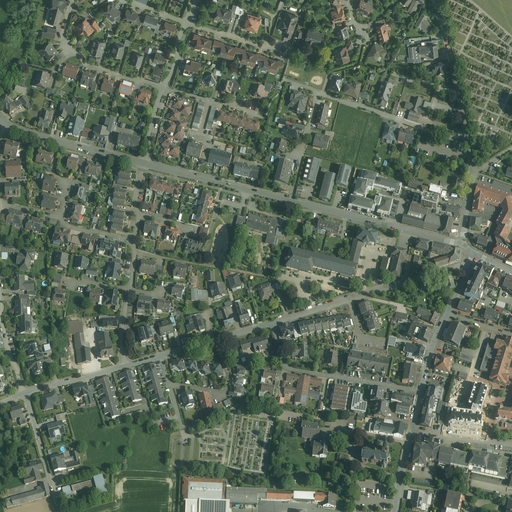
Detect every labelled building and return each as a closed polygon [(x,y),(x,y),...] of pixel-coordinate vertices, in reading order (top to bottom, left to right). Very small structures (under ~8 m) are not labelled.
[(66,1),(61,0),(53,0),(53,4),(54,4),(52,9),(62,12),(62,11),(63,10),(66,1)] [(366,3),(361,0),(358,7),(358,9),(361,11),(362,12),(363,13),(365,13),(366,11),(368,12),(371,6),(366,3)] [(416,0),(413,0),(408,11),(414,14),(419,4),(420,2),(421,2),(420,2),(419,2),(416,0)] [(106,8),(102,12),(103,12),(108,15),(107,16),(115,7),(112,5),(113,5),(110,3),(106,8)] [(115,7),(107,16),(108,16),(113,20),(112,20),(113,20),(114,18),(120,12),(120,11),(117,9),(115,7)] [(218,7),(215,18),(221,20),(225,9),(218,7)] [(52,9),(51,14),(50,14),(49,20),(59,23),(62,12),(52,9)] [(231,12),(225,9),(221,20),(228,22),(231,12)] [(335,11),(331,12),(332,15),(331,16),(332,18),(333,19),(335,18),(336,19),(337,21),(345,19),(344,16),(344,15),(344,13),(343,12),(342,9),(335,11)] [(137,14),(127,10),(123,19),(129,21),(130,21),(134,22),(134,23),(137,15),(137,14)] [(120,12),(114,18),(119,22),(122,13),(120,12)] [(297,16),(286,13),(284,19),(295,23),(297,16)] [(427,16),(422,13),(416,24),(420,27),(421,26),(428,34),(434,28),(427,21),(426,21),(425,20),(427,16)] [(254,16),(247,14),(243,27),(250,30),(254,16)] [(142,17),(137,15),(134,23),(139,25),(142,17)] [(158,20),(146,15),(143,23),(155,28),(157,23),(158,20)] [(261,18),(254,16),(250,30),(257,32),(261,18)] [(90,25),(85,19),(78,26),(80,29),(78,30),(82,34),(84,33),(86,36),(93,29),(94,29),(90,25)] [(295,23),(284,19),(281,29),(287,30),(285,36),(290,38),(295,23)] [(100,27),(95,21),(90,25),(94,29),(93,29),(95,31),(100,27)] [(176,26),(165,22),(164,26),(162,30),(163,30),(173,34),(176,26)] [(377,26),(376,26),(380,39),(388,37),(387,32),(387,28),(386,28),(385,24),(384,24),(377,26)] [(342,28),(336,29),(336,30),(338,34),(340,34),(341,37),(349,35),(347,30),(346,27),(342,28)] [(312,31),(309,30),(306,39),(309,40),(308,41),(312,43),(313,41),(318,43),(321,34),(316,32),(312,30),(312,31)] [(199,37),(198,36),(197,41),(195,47),(202,49),(205,39),(199,37)] [(105,42),(94,39),(92,45),(102,48),(103,45),(104,45),(105,42)] [(212,41),(205,39),(202,49),(208,51),(212,41)] [(50,43),(40,50),(40,51),(41,50),(45,55),(44,56),(45,56),(54,48),(52,46),(50,43)] [(124,46),(115,43),(111,54),(112,55),(112,54),(116,55),(116,54),(120,56),(120,57),(121,57),(124,46)] [(223,44),(222,44),(221,48),(219,54),(226,57),(229,46),(223,44)] [(375,44),(368,56),(376,60),(379,54),(383,57),(386,51),(382,49),(382,48),(380,47),(375,44)] [(437,44),(428,45),(429,53),(429,56),(438,55),(437,44)] [(102,48),(92,45),(90,52),(101,55),(102,51),(101,51),(102,48)] [(428,45),(412,46),(413,55),(420,55),(420,52),(425,52),(426,54),(426,53),(429,53),(428,45)] [(235,48),(229,46),(226,57),(232,59),(234,53),(236,48),(235,48)] [(345,46),(335,49),(337,56),(347,53),(345,46)] [(54,48),(45,56),(49,61),(49,62),(53,58),(58,55),(59,54),(56,51),(54,49),(55,49),(54,48)] [(245,51),(244,51),(242,55),(241,61),(247,63),(250,53),(245,51)] [(166,55),(156,52),(156,54),(153,61),(157,62),(163,64),(166,55)] [(134,53),(131,63),(140,66),(143,55),(134,53)] [(256,55),(250,53),(247,63),(254,65),(256,59),(257,55),(256,55)] [(347,53),(337,56),(339,63),(341,62),(342,63),(346,62),(346,61),(349,60),(347,53)] [(266,58),(265,58),(264,62),(262,68),(269,70),(272,60),(266,58)] [(192,60),(190,64),(186,63),(185,66),(184,67),(185,67),(184,71),(196,74),(198,69),(199,67),(196,66),(197,62),(192,60)] [(278,62),(272,60),(269,70),(275,72),(277,66),(278,62)] [(163,64),(157,62),(153,73),(159,75),(163,64)] [(445,64),(434,67),(435,71),(433,72),(434,76),(436,75),(439,75),(442,74),(443,74),(447,73),(445,64)] [(79,69),(71,67),(71,66),(67,65),(66,67),(66,70),(64,70),(63,74),(63,76),(76,80),(79,69)] [(66,67),(60,66),(58,72),(63,74),(64,70),(66,70),(66,67)] [(50,76),(38,73),(37,79),(36,79),(48,83),(48,82),(47,82),(48,80),(49,80),(50,76)] [(209,75),(208,77),(207,76),(204,78),(202,79),(205,84),(206,83),(208,86),(209,86),(208,86),(216,82),(216,81),(212,74),(212,73),(211,74),(209,75)] [(95,77),(84,74),(81,85),(92,88),(94,82),(95,77)] [(333,76),(329,89),(339,92),(343,80),(333,76)] [(48,83),(36,79),(36,80),(37,80),(35,86),(34,86),(46,89),(47,86),(47,83),(48,83)] [(107,80),(105,80),(102,89),(107,90),(106,92),(111,93),(113,87),(114,82),(110,81),(110,80),(107,79),(107,80)] [(385,79),(376,105),(380,107),(389,81),(389,80),(385,79)] [(124,83),(122,84),(120,92),(120,94),(129,96),(130,96),(131,96),(132,92),(133,87),(132,86),(124,83)] [(240,85),(233,83),(232,86),(231,90),(232,90),(238,92),(240,85)] [(353,88),(347,86),(344,94),(357,98),(360,90),(359,90),(361,85),(354,83),(353,88)] [(232,86),(223,84),(220,92),(221,93),(222,94),(224,94),(225,94),(230,95),(232,90),(231,90),(232,86)] [(272,86),(265,84),(264,88),(263,91),(270,93),(272,86)] [(27,89),(16,86),(16,87),(14,93),(22,95),(26,92),(27,89)] [(264,88),(255,86),(253,95),(254,95),(254,96),(256,97),(257,96),(261,98),(263,91),(264,88)] [(151,94),(144,92),(143,92),(143,94),(141,94),(140,95),(139,100),(143,101),(143,102),(144,103),(147,104),(148,103),(149,104),(151,94)] [(299,93),(292,92),(289,105),(294,106),(292,111),(293,111),(297,112),(297,114),(298,114),(299,113),(302,114),(303,110),(304,111),(307,98),(298,96),(299,93)] [(369,94),(362,92),(360,98),(367,100),(369,94)] [(12,93),(0,102),(2,105),(5,108),(12,103),(10,101),(15,96),(12,93)] [(389,96),(385,95),(380,107),(385,109),(389,96)] [(29,103),(24,97),(20,100),(25,106),(29,103)] [(181,100),(178,99),(175,98),(174,102),(173,107),(181,110),(182,106),(183,101),(181,101),(181,100)] [(416,98),(413,105),(406,103),(404,109),(412,111),(411,112),(416,114),(417,113),(424,115),(426,110),(419,107),(421,100),(416,98)] [(12,103),(5,108),(7,112),(7,111),(9,115),(22,106),(19,102),(14,106),(12,103)] [(89,106),(80,103),(78,109),(88,111),(89,106)] [(74,107),(63,104),(59,117),(61,118),(63,119),(63,118),(65,119),(66,114),(72,115),(74,107)] [(188,107),(182,106),(181,110),(180,114),(188,116),(189,113),(190,114),(190,111),(191,107),(188,106),(188,107)] [(322,107),(320,106),(318,116),(327,118),(329,109),(322,107)] [(175,111),(171,110),(170,114),(171,114),(170,120),(178,122),(180,114),(177,113),(177,112),(175,111)] [(411,112),(410,112),(407,120),(418,123),(420,115),(416,114),(411,112)] [(223,113),(220,113),(219,113),(219,114),(217,121),(218,122),(224,124),(226,116),(224,116),(223,113)] [(230,115),(227,117),(226,116),(224,124),(229,125),(231,125),(233,117),(232,116),(230,115)] [(234,116),(233,117),(231,125),(231,126),(237,127),(239,120),(238,120),(236,117),(234,116)] [(327,118),(318,116),(315,125),(318,126),(324,127),(327,118)] [(43,120),(40,119),(38,127),(48,130),(50,121),(47,121),(43,120)] [(106,132),(109,133),(112,134),(115,120),(111,119),(111,120),(106,119),(104,127),(107,127),(106,130),(107,130),(106,132)] [(243,119),(241,120),(241,121),(239,120),(237,127),(243,129),(244,128),(246,121),(246,120),(243,119)] [(75,124),(70,123),(68,134),(78,137),(80,128),(81,121),(76,120),(75,124)] [(247,120),(246,121),(244,128),(245,130),(251,131),(253,124),(251,124),(251,123),(250,121),(247,120)] [(138,128),(142,131),(146,124),(142,121),(138,128)] [(172,123),(172,124),(168,122),(167,126),(168,126),(166,132),(174,134),(176,130),(177,126),(174,125),(174,124),(172,123)] [(183,123),(178,122),(177,126),(176,130),(184,132),(184,129),(185,130),(186,127),(187,123),(183,123)] [(257,123),(254,124),(253,124),(251,131),(256,133),(257,132),(258,132),(257,132),(259,125),(260,125),(259,123),(257,123)] [(395,127),(386,124),(383,139),(391,141),(393,135),(395,127)] [(291,128),(288,127),(287,130),(285,136),(296,138),(298,130),(295,129),(295,128),(294,129),(291,128),(292,128),(291,127),(291,128)] [(82,137),(90,139),(93,130),(84,128),(82,137)] [(98,129),(95,129),(92,141),(107,144),(109,133),(106,132),(107,130),(106,130),(98,128),(98,129)] [(184,132),(176,130),(174,134),(173,138),(179,140),(182,141),(183,138),(184,135),(183,135),(184,132)] [(408,132),(401,130),(399,136),(398,141),(405,143),(408,132)] [(414,134),(408,132),(405,143),(412,145),(413,140),(414,134)] [(132,138),(129,137),(129,138),(120,135),(117,145),(138,150),(140,140),(132,138)] [(171,136),(168,136),(164,135),(164,138),(163,144),(171,146),(173,138),(171,137),(171,136)] [(330,138),(316,135),(313,147),(327,150),(330,138)] [(287,142),(277,140),(273,151),(284,154),(287,142)] [(19,145),(8,142),(6,148),(18,151),(19,145)] [(196,145),(189,143),(186,156),(193,157),(196,145)] [(203,147),(196,145),(193,157),(200,159),(201,153),(203,147)] [(179,148),(171,146),(170,149),(169,154),(174,156),(174,157),(177,158),(179,154),(179,152),(178,151),(179,148)] [(170,149),(162,147),(160,153),(159,156),(162,157),(165,158),(165,157),(168,158),(169,154),(170,149)] [(18,151),(6,148),(5,155),(14,157),(16,157),(18,151)] [(54,154),(39,150),(38,154),(37,154),(36,157),(37,157),(37,158),(40,159),(40,160),(42,162),(41,164),(46,165),(46,164),(51,165),(54,154)] [(228,155),(215,151),(211,150),(210,155),(208,161),(208,163),(209,163),(209,161),(215,163),(215,164),(215,165),(216,163),(222,165),(221,166),(222,166),(222,165),(229,166),(228,168),(229,168),(232,155),(228,154),(228,155)] [(78,161),(69,159),(68,165),(70,165),(70,168),(73,169),(73,168),(76,169),(77,165),(78,161)] [(319,161),(309,159),(303,181),(313,183),(314,180),(319,161)] [(285,162),(280,161),(278,168),(292,171),(293,164),(285,162)] [(95,164),(88,163),(85,173),(92,175),(95,164)] [(251,167),(244,166),(244,165),(237,164),(237,163),(236,163),(233,175),(257,180),(260,169),(259,169),(252,168),(252,167),(251,167)] [(102,166),(95,164),(92,175),(99,176),(102,166)] [(326,174),(319,199),(329,202),(334,184),(336,184),(336,185),(346,188),(351,170),(341,167),(338,178),(336,177),(326,174)] [(292,171),(278,168),(276,175),(290,178),(292,171)] [(125,172),(120,170),(120,171),(118,177),(119,178),(119,177),(129,180),(130,180),(131,173),(125,172)] [(393,196),(399,197),(402,186),(378,180),(378,177),(363,173),(361,181),(358,181),(353,198),(351,198),(348,208),(374,215),(375,209),(378,210),(380,202),(375,201),(374,204),(364,201),(367,191),(372,192),(373,188),(394,194),(393,196)] [(290,178),(276,175),(275,182),(281,183),(287,185),(288,185),(290,178)] [(129,180),(119,177),(119,178),(117,184),(122,186),(128,187),(130,180),(129,180)] [(463,181),(452,178),(449,191),(460,193),(463,181)] [(51,180),(46,179),(45,182),(44,187),(48,188),(48,191),(53,192),(56,181),(51,180)] [(159,182),(153,181),(151,182),(149,188),(150,190),(157,191),(159,182)] [(422,185),(414,182),(410,181),(408,188),(421,191),(422,185)] [(165,184),(159,182),(157,191),(163,193),(165,192),(166,186),(165,184)] [(12,184),(5,185),(6,196),(17,196),(17,193),(16,193),(16,191),(18,191),(18,185),(18,184),(12,184)] [(174,186),(168,185),(166,186),(165,192),(166,194),(172,195),(174,186)] [(478,185),(474,197),(472,212),(483,214),(484,203),(497,208),(505,195),(478,185)] [(181,188),(174,186),(172,195),(173,196),(179,197),(180,196),(182,190),(181,188)] [(442,190),(428,186),(427,188),(426,193),(440,197),(442,190)] [(81,189),(76,188),(73,198),(82,200),(84,190),(81,189)] [(120,191),(115,190),(113,197),(114,197),(125,199),(126,193),(120,191)] [(211,193),(205,192),(203,193),(202,196),(201,199),(210,202),(212,195),(211,193)] [(511,202),(511,197),(505,195),(497,208),(501,209),(502,209),(503,213),(511,210),(511,208),(511,207),(511,206),(511,202)] [(49,198),(45,197),(44,197),(41,207),(55,210),(57,200),(49,198)] [(125,199),(114,197),(114,198),(112,204),(118,205),(124,206),(125,199)] [(438,203),(423,198),(421,206),(423,207),(433,210),(432,214),(439,215),(441,209),(437,208),(438,203)] [(210,202),(201,199),(199,206),(200,207),(207,209),(209,208),(210,202)] [(389,219),(393,203),(381,200),(380,202),(378,210),(377,216),(389,219)] [(402,224),(423,230),(425,221),(427,217),(421,215),(423,207),(421,206),(412,204),(410,213),(408,212),(407,217),(404,216),(402,224)] [(72,206),(71,205),(69,212),(80,215),(82,208),(78,207),(72,206)] [(207,209),(200,207),(199,208),(197,215),(206,217),(208,211),(207,209)] [(433,210),(423,207),(421,215),(427,217),(425,221),(423,230),(437,233),(440,223),(443,224),(444,218),(454,221),(454,218),(455,214),(447,213),(447,211),(441,209),(439,215),(432,214),(433,210)] [(461,209),(448,207),(447,211),(447,213),(455,214),(454,218),(460,219),(461,209)] [(119,212),(114,210),(113,217),(114,217),(124,219),(125,213),(119,212)] [(499,226),(507,230),(507,229),(511,220),(511,210),(503,213),(502,213),(496,224),(499,226)] [(16,213),(9,211),(8,217),(7,221),(7,222),(13,223),(16,213)] [(80,215),(69,212),(68,219),(72,220),(78,222),(80,215)] [(23,214),(16,213),(13,223),(20,225),(21,220),(23,214)] [(206,217),(197,215),(195,221),(197,223),(203,225),(205,224),(206,217)] [(267,220),(249,215),(246,228),(253,229),(253,230),(254,230),(261,232),(268,234),(266,244),(273,245),(273,246),(276,236),(284,239),(288,221),(280,219),(280,222),(267,218),(267,220)] [(124,219),(114,217),(112,223),(113,223),(123,225),(124,219)] [(36,220),(28,218),(27,224),(26,229),(26,228),(33,230),(36,220)] [(454,221),(444,218),(443,224),(440,234),(450,236),(454,221)] [(481,220),(471,219),(469,229),(479,231),(480,226),(487,227),(487,223),(481,220)] [(43,221),(36,220),(33,230),(40,232),(42,228),(43,222),(43,221)] [(330,223),(319,221),(319,222),(318,221),(317,226),(318,226),(317,230),(328,232),(330,223)] [(123,225),(113,223),(111,229),(117,231),(122,232),(124,225),(123,225)] [(151,224),(147,223),(146,223),(144,229),(145,230),(144,233),(145,233),(145,232),(149,233),(148,237),(154,238),(154,236),(155,236),(156,236),(158,228),(158,227),(151,225),(151,224)] [(340,226),(330,223),(328,232),(338,235),(339,232),(340,232),(341,227),(340,227),(340,226)] [(507,230),(499,226),(494,237),(495,237),(509,245),(511,243),(506,240),(511,231),(507,229),(507,230)] [(178,231),(167,228),(167,230),(165,236),(165,237),(170,238),(169,240),(170,240),(175,241),(175,239),(176,239),(178,231)] [(70,232),(56,229),(53,241),(67,244),(70,232)] [(348,264),(290,250),(286,268),(311,274),(313,267),(355,278),(356,273),(357,273),(358,271),(357,270),(358,267),(357,267),(362,247),(367,248),(367,245),(368,246),(368,245),(371,246),(372,244),(375,245),(378,235),(371,233),(371,232),(366,231),(366,232),(359,230),(357,240),(354,239),(348,264)] [(489,240),(475,235),(473,240),(478,242),(477,245),(486,248),(489,240)] [(95,239),(84,236),(83,238),(81,245),(82,245),(87,246),(85,250),(92,252),(93,247),(95,239)] [(509,245),(495,237),(497,245),(510,250),(511,250),(511,246),(509,245)] [(104,252),(105,250),(112,252),(111,256),(109,256),(120,259),(122,253),(117,252),(119,244),(102,240),(102,242),(100,250),(100,251),(104,252)] [(195,242),(188,240),(185,250),(192,252),(195,242)] [(430,243),(418,240),(416,249),(427,252),(428,251),(430,243)] [(202,243),(195,242),(192,252),(199,254),(202,243)] [(446,247),(433,244),(431,251),(431,252),(438,253),(438,255),(444,257),(445,255),(451,257),(451,258),(449,258),(434,263),(436,269),(459,262),(461,251),(450,248),(446,247)] [(497,245),(492,255),(506,261),(510,250),(497,245)] [(407,251),(393,248),(391,256),(392,256),(391,259),(389,259),(385,275),(389,276),(400,279),(405,259),(407,251)] [(26,258),(24,257),(24,256),(19,255),(17,264),(22,265),(21,269),(28,271),(31,259),(34,260),(35,253),(28,252),(26,258)] [(68,256),(57,254),(55,266),(58,266),(58,268),(66,269),(68,256)] [(420,257),(415,256),(410,272),(416,274),(420,257)] [(87,260),(78,259),(78,262),(77,263),(77,265),(77,266),(77,269),(85,270),(87,260)] [(149,262),(142,261),(141,266),(140,273),(147,274),(149,262)] [(156,263),(149,262),(147,274),(154,275),(154,272),(155,265),(156,263)] [(121,267),(110,265),(109,269),(109,268),(108,272),(120,274),(121,271),(120,270),(121,267)] [(187,267),(175,265),(173,276),(185,278),(187,267)] [(482,268),(478,266),(473,277),(481,280),(484,282),(486,277),(490,279),(494,271),(483,266),(482,268)] [(507,277),(494,271),(490,279),(487,285),(494,288),(497,289),(499,283),(501,284),(500,285),(503,286),(507,277)] [(120,274),(108,272),(107,275),(108,275),(108,279),(118,280),(119,277),(120,274)] [(238,276),(228,279),(231,289),(241,286),(238,276)] [(34,282),(24,283),(24,277),(15,278),(15,290),(20,290),(20,291),(27,291),(34,290),(34,282)] [(444,280),(435,282),(438,293),(447,290),(447,291),(455,288),(452,277),(444,279),(444,280)] [(511,279),(507,277),(503,286),(502,288),(511,293),(511,279)] [(353,284),(339,281),(338,287),(351,290),(353,284)] [(483,287),(471,281),(464,296),(470,299),(470,298),(477,301),(478,298),(480,299),(483,294),(480,293),(483,287)] [(426,282),(420,284),(422,291),(428,290),(426,282)] [(223,284),(210,288),(212,292),(214,299),(226,295),(223,284)] [(270,284),(258,288),(262,301),(267,299),(266,295),(273,293),(270,284)] [(176,286),(175,286),(174,291),(172,290),(171,295),(176,296),(176,297),(182,298),(183,293),(184,293),(185,288),(176,286)] [(198,290),(191,290),(192,301),(205,300),(205,291),(201,292),(201,296),(198,296),(198,292),(198,290)] [(66,292),(55,291),(54,301),(60,302),(61,300),(64,300),(66,292)] [(95,292),(93,291),(92,291),(90,301),(98,303),(99,303),(100,297),(100,293),(95,292),(95,291),(95,292)] [(118,294),(111,292),(108,294),(108,297),(107,304),(113,305),(114,307),(113,309),(115,311),(117,311),(119,310),(119,307),(118,305),(117,305),(117,301),(119,300),(119,296),(118,294)] [(151,299),(140,297),(138,309),(149,311),(151,301),(151,299)] [(479,302),(471,299),(469,303),(473,304),(471,310),(475,311),(479,302)] [(469,303),(462,300),(458,308),(459,310),(470,314),(471,310),(473,304),(469,303)] [(19,302),(16,302),(16,317),(20,317),(27,317),(27,308),(30,308),(30,301),(29,301),(19,302)] [(170,303),(159,301),(158,303),(157,310),(169,312),(170,303)] [(370,303),(358,307),(361,316),(363,316),(371,313),(368,304),(370,304),(370,303)] [(243,314),(240,304),(236,305),(239,315),(238,315),(241,324),(250,321),(249,318),(251,317),(249,312),(243,314)] [(430,313),(421,308),(419,308),(416,313),(423,316),(421,319),(434,326),(439,316),(431,312),(430,313)] [(226,310),(221,312),(223,317),(223,319),(222,320),(225,328),(235,325),(232,317),(229,318),(226,310)] [(499,314),(487,310),(484,318),(496,322),(499,314)] [(408,315),(396,312),(395,318),(406,321),(408,315)] [(371,313),(363,316),(365,322),(366,322),(374,319),(372,313),(371,313)] [(194,316),(186,318),(190,333),(199,330),(200,333),(201,332),(200,332),(205,330),(201,318),(195,320),(194,316)] [(348,316),(341,318),(344,327),(344,329),(345,329),(344,328),(351,326),(351,327),(348,316)] [(27,317),(20,317),(20,334),(25,334),(25,332),(30,332),(30,330),(29,330),(29,325),(31,325),(30,317),(27,317)] [(341,317),(334,319),(337,328),(337,329),(344,327),(341,318),(341,317)] [(334,318),(327,320),(330,329),(330,330),(337,328),(334,319),(334,318)] [(103,320),(103,321),(103,328),(117,327),(117,319),(108,320),(103,320)] [(374,319),(366,322),(369,333),(381,329),(377,319),(374,319)] [(327,320),(320,322),(323,330),(323,331),(330,329),(327,320)] [(320,321),(313,323),(316,331),(316,332),(323,330),(320,322),(320,321)] [(171,322),(164,324),(168,335),(174,333),(172,328),(171,322)] [(313,322),(306,324),(309,332),(309,333),(316,331),(313,323),(313,322)] [(306,323),(298,325),(301,335),(309,332),(306,324),(306,323)] [(466,330),(451,323),(444,341),(459,347),(466,330)] [(164,324),(158,326),(160,330),(161,337),(168,335),(164,324)] [(290,325),(281,328),(283,335),(287,334),(288,337),(293,335),(290,325)] [(414,327),(407,325),(403,335),(411,339),(415,330),(414,329),(413,329),(414,327)] [(149,328),(144,330),(147,342),(153,340),(152,336),(149,328)] [(427,330),(423,329),(421,335),(419,339),(427,343),(432,332),(431,332),(427,330)] [(144,330),(138,332),(141,343),(147,342),(144,330)] [(110,333),(98,335),(100,350),(112,349),(110,333)] [(83,334),(74,335),(75,344),(83,343),(83,344),(84,344),(83,334)] [(396,339),(389,337),(387,345),(394,347),(396,339)] [(265,338),(254,342),(253,340),(240,344),(242,351),(254,347),(255,353),(259,352),(260,352),(260,350),(268,348),(265,338)] [(504,344),(497,342),(495,347),(494,351),(498,352),(491,374),(489,381),(493,382),(493,383),(500,385),(500,384),(505,386),(506,384),(507,384),(509,377),(508,377),(509,375),(507,374),(511,358),(511,340),(508,339),(508,340),(505,339),(504,344)] [(37,342),(24,346),(25,351),(29,350),(31,356),(29,356),(30,357),(35,355),(40,354),(37,342)] [(426,349),(406,344),(403,352),(415,355),(414,358),(423,360),(426,349)] [(488,344),(480,371),(491,374),(498,352),(494,351),(495,347),(488,344)] [(84,349),(76,350),(78,365),(91,363),(90,348),(84,349)] [(301,348),(292,348),(292,356),(299,356),(299,359),(308,358),(308,348),(306,348),(301,348)] [(112,349),(100,350),(101,358),(113,357),(112,349)] [(470,356),(461,353),(459,359),(468,362),(470,356)] [(333,355),(329,354),(329,355),(327,365),(336,367),(338,356),(333,355)] [(254,355),(245,358),(246,362),(256,364),(254,355)] [(433,370),(449,374),(452,359),(436,355),(433,370)] [(362,358),(349,356),(347,368),(353,369),(352,369),(356,370),(357,369),(359,369),(360,371),(364,371),(369,372),(371,360),(362,358)] [(178,359),(171,361),(172,364),(173,367),(176,366),(180,369),(181,371),(186,370),(186,369),(184,363),(183,359),(179,360),(178,359)] [(389,363),(371,360),(369,372),(386,375),(389,363)] [(37,362),(28,364),(29,369),(34,368),(35,374),(34,375),(44,373),(42,361),(37,362)] [(191,361),(184,363),(186,369),(188,368),(193,371),(193,373),(198,372),(198,371),(196,365),(195,361),(191,362),(191,361)] [(203,363),(196,365),(198,371),(200,370),(205,373),(206,375),(210,374),(210,373),(209,367),(207,363),(203,364),(203,363)] [(215,365),(209,367),(210,373),(213,373),(217,375),(218,377),(223,376),(220,365),(215,367),(215,365)] [(416,367),(405,365),(404,370),(406,370),(404,381),(413,383),(415,372),(416,367)] [(150,367),(143,369),(144,373),(149,372),(151,377),(154,376),(153,373),(156,372),(154,366),(150,367)] [(277,373),(264,371),(263,377),(262,377),(261,384),(266,385),(266,380),(268,379),(271,379),(273,381),(275,381),(277,373)] [(126,374),(119,376),(120,380),(126,379),(127,384),(131,383),(130,380),(133,379),(131,373),(126,374)] [(154,376),(151,377),(145,379),(147,383),(152,381),(153,386),(154,387),(157,386),(156,382),(159,381),(157,376),(157,375),(154,376)] [(245,377),(234,375),(232,384),(243,386),(244,380),(243,380),(243,377),(245,377)] [(305,377),(287,375),(286,380),(291,381),(292,379),(294,380),(295,381),(298,382),(297,390),(302,391),(305,377)] [(305,377),(302,391),(308,392),(309,384),(312,384),(314,384),(314,383),(316,384),(316,385),(321,386),(321,384),(322,380),(310,378),(305,377)] [(103,380),(96,382),(97,387),(103,385),(104,390),(110,389),(113,388),(112,385),(109,385),(108,379),(103,380)] [(131,383),(127,384),(122,385),(123,390),(128,388),(130,393),(133,392),(132,389),(135,388),(134,382),(131,383)] [(243,386),(232,384),(230,393),(237,394),(241,395),(242,389),(241,389),(242,386),(243,386)] [(266,385),(261,384),(261,385),(262,385),(261,391),(260,391),(258,397),(263,398),(264,393),(266,392),(269,393),(270,394),(273,395),(275,387),(266,385)] [(475,384),(468,407),(472,408),(470,415),(450,412),(449,424),(481,428),(482,417),(476,416),(478,410),(481,411),(488,388),(475,384)] [(84,387),(84,386),(84,385),(73,388),(76,397),(79,396),(80,398),(84,397),(89,396),(87,388),(86,387),(85,387),(84,387)] [(157,386),(154,387),(153,386),(148,388),(149,392),(155,391),(156,396),(160,395),(159,392),(161,391),(160,385),(157,386)] [(93,386),(87,388),(89,396),(92,395),(95,394),(93,386)] [(285,388),(284,393),(289,394),(289,396),(293,396),(293,395),(296,395),(295,403),(300,404),(302,391),(297,390),(285,388)] [(443,391),(429,388),(427,400),(435,402),(441,403),(443,391)] [(110,389),(104,390),(98,392),(100,396),(105,395),(107,400),(113,398),(116,398),(115,394),(112,395),(110,389)] [(384,391),(372,389),(370,402),(376,403),(382,403),(384,391)] [(362,392),(355,390),(351,411),(365,413),(367,405),(360,403),(362,392)] [(133,392),(130,393),(124,395),(126,399),(131,397),(133,403),(136,402),(135,398),(138,397),(136,392),(136,391),(133,392)] [(308,392),(302,391),(300,404),(306,405),(307,397),(310,398),(311,397),(311,396),(314,397),(314,398),(319,399),(320,394),(308,392)] [(190,392),(181,395),(184,404),(185,407),(189,406),(193,405),(194,405),(190,392)] [(56,393),(41,397),(44,410),(51,409),(50,406),(51,404),(58,402),(57,397),(56,393)] [(415,397),(396,393),(395,401),(396,401),(397,401),(397,403),(413,406),(415,397)] [(160,395),(156,396),(151,397),(152,402),(157,400),(159,406),(168,403),(167,400),(164,400),(162,394),(160,395)] [(89,396),(84,397),(87,406),(94,404),(92,395),(89,396)] [(209,396),(204,395),(199,396),(202,409),(205,409),(207,410),(211,409),(212,409),(211,405),(210,401),(208,400),(209,398),(209,396)] [(113,398),(107,400),(101,401),(102,405),(104,405),(108,404),(109,409),(116,407),(116,408),(118,407),(117,403),(115,404),(113,398)] [(427,400),(425,399),(423,410),(432,412),(435,402),(427,400)] [(441,403),(435,402),(432,412),(439,414),(440,414),(440,413),(442,403),(441,403)] [(382,403),(376,403),(374,417),(386,419),(388,405),(382,403)] [(411,406),(397,403),(395,413),(409,416),(411,406)] [(215,404),(211,405),(212,409),(211,409),(212,413),(219,412),(215,404)] [(22,406),(11,409),(12,414),(11,414),(12,419),(19,417),(23,415),(22,411),(24,410),(22,406)] [(116,407),(109,409),(105,410),(104,411),(105,415),(111,413),(112,419),(121,416),(120,413),(117,413),(116,408),(116,407)] [(511,408),(511,411),(499,409),(497,421),(508,422),(509,423),(510,424),(511,424),(511,408)] [(432,412),(423,410),(420,423),(421,423),(421,426),(432,428),(434,421),(431,420),(432,412)] [(64,414),(55,416),(58,424),(62,423),(66,422),(64,414)] [(394,423),(377,420),(374,433),(375,433),(379,434),(380,434),(394,436),(396,426),(393,426),(394,423)] [(58,424),(48,427),(50,437),(55,435),(56,437),(56,436),(60,435),(60,436),(60,435),(65,433),(62,423),(58,424)] [(318,425),(302,423),(301,430),(303,430),(302,438),(310,439),(319,440),(320,432),(317,431),(318,425)] [(397,425),(396,425),(396,426),(394,436),(402,438),(402,437),(404,427),(404,426),(397,425)] [(360,458),(360,459),(361,459),(361,460),(361,461),(362,461),(362,462),(363,462),(363,463),(366,463),(367,463),(367,462),(371,462),(371,463),(376,464),(376,463),(380,463),(380,464),(381,464),(381,465),(380,465),(381,465),(382,467),(381,467),(382,468),(382,467),(384,468),(385,468),(385,467),(386,466),(387,466),(387,465),(387,464),(387,463),(387,462),(389,461),(390,461),(389,460),(389,458),(390,458),(390,457),(389,457),(388,456),(388,455),(387,455),(388,450),(383,450),(383,449),(384,449),(384,448),(384,447),(384,446),(384,444),(384,443),(385,443),(385,442),(384,442),(383,442),(382,442),(381,442),(381,441),(381,442),(379,441),(378,441),(377,441),(377,442),(377,443),(377,445),(377,446),(377,448),(376,448),(377,448),(377,449),(377,448),(378,449),(379,449),(378,453),(378,452),(372,451),(372,452),(368,451),(368,450),(369,450),(369,449),(368,449),(367,448),(368,448),(367,447),(367,448),(366,448),(365,447),(365,448),(364,449),(363,448),(363,449),(364,449),(364,450),(363,450),(363,451),(362,451),(362,452),(361,452),(361,453),(362,453),(362,454),(359,454),(360,454),(360,457),(359,457),(360,457),(360,458)] [(318,444),(314,443),(314,444),(313,448),(312,456),(312,457),(313,457),(320,457),(320,458),(325,458),(326,458),(326,453),(327,453),(327,450),(327,445),(328,445),(327,445),(322,444),(321,444),(318,444)] [(441,447),(428,445),(427,448),(418,447),(415,448),(414,456),(412,465),(425,467),(426,460),(438,462),(441,448),(441,447)] [(441,448),(438,462),(438,464),(450,467),(454,451),(446,449),(441,448)] [(471,455),(454,451),(450,467),(449,470),(467,474),(467,471),(471,455)] [(485,455),(481,454),(481,453),(476,452),(475,455),(475,456),(471,455),(467,471),(468,471),(505,479),(508,480),(509,475),(511,460),(509,460),(497,457),(485,455)] [(63,455),(51,459),(52,464),(63,461),(65,460),(63,455)] [(74,462),(64,464),(66,469),(80,465),(79,460),(74,461),(74,462)] [(63,461),(52,464),(54,472),(66,469),(64,464),(63,461)] [(41,462),(25,467),(23,468),(25,472),(26,471),(27,475),(39,471),(43,470),(41,462)] [(39,471),(27,475),(28,478),(11,483),(13,489),(42,480),(39,471)] [(102,476),(94,478),(96,486),(99,496),(107,494),(102,476)] [(435,482),(415,479),(414,484),(434,488),(435,485),(435,482)] [(94,480),(72,486),(74,492),(96,486),(94,480)] [(199,481),(193,481),(192,481),(186,481),(186,480),(184,480),(184,481),(185,481),(184,488),(184,489),(184,494),(184,495),(184,501),(184,503),(185,503),(185,502),(187,502),(191,503),(192,503),(199,503),(200,503),(206,503),(207,503),(214,503),(214,504),(215,504),(215,503),(221,504),(222,504),(226,504),(227,489),(227,482),(223,482),(222,482),(216,482),(216,481),(214,481),(214,482),(208,481),(207,481),(201,481),(199,481)] [(37,491),(11,499),(13,507),(44,498),(51,496),(47,483),(40,485),(41,487),(38,488),(37,489),(37,491)] [(69,487),(63,489),(65,498),(72,496),(69,487)] [(227,489),(226,504),(230,504),(258,505),(258,500),(258,490),(227,489)] [(267,491),(258,490),(258,500),(267,500),(267,493),(267,491)] [(288,494),(267,493),(267,500),(287,501),(288,494)] [(422,494),(415,493),(413,501),(414,501),(413,510),(421,511),(425,511),(426,505),(420,504),(422,494)] [(457,511),(461,496),(448,493),(444,510),(445,511),(445,510),(452,511),(457,511)] [(315,495),(288,494),(287,501),(315,502),(315,495)] [(336,496),(324,495),(315,495),(315,502),(323,503),(323,507),(333,507),(334,500),(336,500),(336,496)] [(11,499),(5,500),(7,509),(13,507),(11,499)] [(191,503),(187,502),(186,511),(229,511),(230,504),(226,504),(222,504),(221,504),(215,503),(215,504),(214,504),(214,503),(207,503),(206,503),(200,503),(199,503),(192,503),(191,503)]
